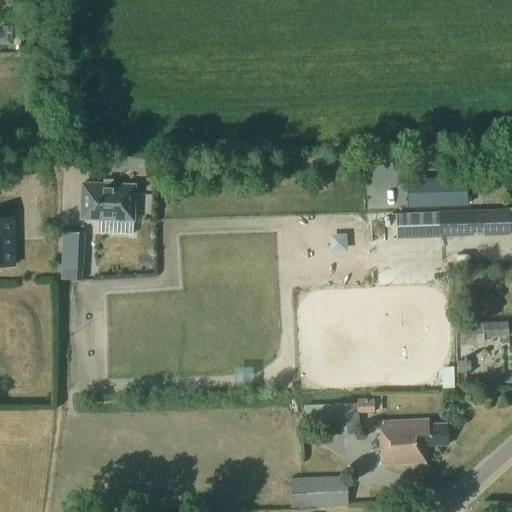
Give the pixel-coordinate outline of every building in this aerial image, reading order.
[(495,175),(435,178),(437,206),(497,203),(495,175)] [(81,179),(80,215),(132,216),(133,181),(81,179)] [(507,211),(437,214),(438,235),(508,232),(507,211)] [(394,213),(395,237),(406,237),(405,213),(394,213)] [(0,265),(15,265),(13,215),(0,215),(0,265)] [(80,265),(81,229),(63,228),(62,265),(80,265)] [(508,321),(483,323),(459,324),(459,326),(454,327),(455,341),(460,341),(460,345),(484,343),(484,337),(501,335),(502,342),(509,341),(510,351),(511,350),(511,325),(508,326),(508,321)] [(471,373),(470,360),(456,361),(457,373),(471,373)] [(334,403),(335,423),(335,432),(359,431),(358,410),(374,410),(373,397),(353,398),(353,402),(334,402),(334,403)] [(306,424),(335,423),(334,403),(306,404),(306,424)] [(425,461),(424,444),(448,442),(447,423),(430,424),(430,418),(379,421),(382,463),(425,461)] [(349,504),(347,475),(290,478),(292,507),(349,504)]
